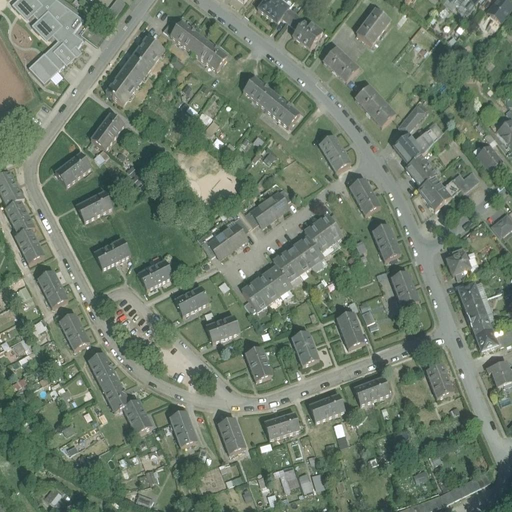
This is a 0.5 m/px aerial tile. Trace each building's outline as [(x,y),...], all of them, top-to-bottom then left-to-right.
[(76,49),(78,52),(83,44),(73,36),(84,23),(53,0),(16,0),(19,2),(12,9),(19,16),(22,14),(29,22),(33,18),(38,23),(32,30),(39,37),(41,35),(49,43),(53,39),(58,45),(29,72),(44,88),(52,81),(49,78),(57,72),(59,74),(65,68),(67,70),(77,61),(70,54),(76,49)] [(110,24),(124,6),(116,0),(115,0),(101,18),(110,24)] [(279,0),(277,3),(273,0),(267,0),(258,13),(277,28),(282,21),(289,12),(294,4),(289,0),(279,0)] [(449,0),(444,7),(452,13),(457,6),(455,4),(458,0),(449,0)] [(480,0),(462,0),(466,2),(464,4),(461,7),(470,14),(480,0)] [(511,8),(500,0),(493,10),(492,9),(487,16),(500,26),(511,11),(511,8)] [(87,2),(80,11),(84,14),(91,5),(87,2)] [(84,15),(88,19),(89,18),(96,9),(91,5),(84,14),(84,15)] [(96,9),(89,18),(94,22),(100,13),(96,9)] [(481,11),(474,20),(478,24),(485,15),(481,11)] [(295,17),(289,12),(282,21),(288,26),(295,17)] [(376,13),(357,38),(371,49),(391,24),(376,13)] [(302,22),(295,17),(288,26),(297,33),(303,26),(302,22)] [(170,25),(163,34),(168,38),(175,28),(170,25)] [(190,32),(181,25),(170,40),(193,57),(204,43),(195,36),(196,35),(191,32),(190,32)] [(310,27),(308,30),(303,26),(297,33),(293,40),(310,53),(323,36),(310,27)] [(147,42),(106,97),(112,101),(112,102),(123,110),(128,103),(128,102),(137,90),(138,90),(151,72),(152,72),(155,67),(155,66),(164,54),(154,46),(154,47),(147,42)] [(219,53),(214,49),(213,50),(204,43),(193,57),(216,75),(227,61),(218,54),(219,53)] [(70,54),(77,61),(82,56),(78,52),(76,49),(70,54)] [(359,73),(336,52),(324,65),(347,87),(359,73)] [(269,92),(264,88),(263,88),(254,81),(243,95),(266,114),(277,99),(268,92),(269,92)] [(395,119),(369,90),(355,102),(381,131),(395,119)] [(286,107),(277,99),(266,114),(288,132),(300,118),(290,110),(291,110),(286,106),(286,107)] [(417,108),(406,121),(414,128),(419,123),(425,116),(417,108)] [(209,126),(211,118),(201,115),(198,123),(209,126)] [(125,129),(110,118),(91,143),(106,154),(125,129)] [(414,128),(406,121),(398,131),(405,138),(414,128)] [(209,138),(219,129),(213,123),(204,132),(209,138)] [(414,128),(405,138),(406,140),(393,150),(409,170),(420,160),(424,158),(432,149),(438,142),(430,132),(428,134),(419,123),(414,128)] [(511,123),(497,135),(511,154),(511,123)] [(438,142),(432,149),(438,157),(443,153),(442,152),(447,149),(446,148),(451,145),(450,144),(455,141),(448,131),(438,142)] [(497,146),(489,136),(484,139),(492,150),(497,146)] [(351,167),(334,140),(319,149),(335,177),(351,167)] [(502,165),(489,149),(476,159),(490,175),(502,165)] [(263,162),(271,166),(275,159),(267,155),(263,162)] [(98,166),(103,162),(98,156),(93,160),(98,166)] [(81,157),(56,177),(67,191),(92,172),(81,157)] [(425,166),(420,160),(409,170),(406,172),(421,191),(421,192),(434,182),(436,180),(433,176),(436,173),(428,164),(425,166)] [(472,175),(464,182),(470,191),(479,184),(472,175)] [(24,204),(10,176),(0,181),(0,197),(8,212),(21,205),(24,204)] [(464,182),(460,177),(453,183),(461,193),(460,193),(463,197),(470,191),(464,182)] [(453,183),(442,192),(434,182),(421,192),(421,191),(418,194),(435,214),(450,202),(460,193),(461,193),(453,183)] [(380,211),(365,183),(349,192),(365,220),(380,211)] [(294,201),(284,193),(279,196),(286,207),(294,201)] [(105,196),(76,211),(84,227),(113,212),(105,196)] [(279,196),(265,206),(275,221),(289,211),(286,207),(279,196)] [(34,232),(21,205),(8,212),(5,214),(18,240),(31,233),(34,232)] [(251,216),(259,227),(261,231),(275,221),(265,206),(251,216)] [(259,227),(251,216),(250,214),(245,218),(254,231),(259,227)] [(343,230),(334,217),(329,221),(338,234),(343,230)] [(511,224),(506,218),(491,230),(500,241),(511,231),(511,224)] [(329,221),(328,219),(316,228),(331,248),(343,240),(338,234),(329,221)] [(249,234),(239,221),(233,225),(236,228),(244,238),(249,234)] [(236,228),(222,238),(233,253),(247,243),(244,238),(236,228)] [(331,248),(316,228),(305,236),(308,241),(319,256),(331,248)] [(389,229),(372,236),(384,265),(401,258),(389,229)] [(18,240),(15,241),(29,268),(44,260),(31,233),(18,240)] [(209,247),(208,248),(216,258),(219,263),(233,253),(222,238),(209,247)] [(319,256),(308,241),(297,249),(311,270),(315,275),(322,270),(318,265),(323,261),(319,256)] [(358,255),(365,252),(361,243),(354,246),(358,255)] [(121,244),(94,258),(102,274),(129,260),(121,244)] [(216,258),(208,248),(209,247),(207,244),(201,248),(211,262),(216,258)] [(311,270),(297,249),(285,257),(300,278),(311,270)] [(462,253),(452,257),(452,258),(449,259),(450,263),(446,264),(452,280),(456,278),(470,273),(470,272),(474,270),(474,269),(476,268),(473,259),(472,259),(471,257),(468,258),(469,262),(467,263),(464,257),(462,253)] [(300,278),(285,257),(273,265),(277,270),(288,286),(300,278)] [(165,265),(138,278),(146,294),(173,281),(165,265)] [(288,286),(277,270),(265,278),(280,299),(291,291),(288,286)] [(470,273),(456,278),(459,285),(472,280),(470,273)] [(68,304),(54,275),(38,283),(52,312),(68,304)] [(408,276),(391,282),(402,312),(419,306),(408,276)] [(280,299),(265,278),(254,287),(268,307),(280,299)] [(268,307),(254,287),(242,295),(249,305),(256,314),(256,316),(268,307)] [(13,295),(18,305),(30,298),(26,288),(13,295)] [(474,288),(457,294),(463,310),(480,303),(474,288)] [(201,291),(174,305),(182,321),(209,307),(201,291)] [(480,303),(463,310),(467,318),(466,318),(469,325),(486,319),(480,303)] [(361,314),(369,311),(367,304),(359,308),(361,314)] [(249,305),(244,308),(251,318),(256,314),(249,305)] [(368,334),(376,331),(370,312),(362,314),(368,334)] [(353,317),(336,323),(348,353),(365,347),(353,317)] [(90,347),(76,318),(59,326),(74,355),(90,347)] [(486,319),(469,325),(471,332),(472,332),(475,341),(492,334),(486,319)] [(234,320),(206,331),(212,347),(240,337),(234,320)] [(30,341),(46,338),(43,324),(27,327),(30,341)] [(492,334),(475,341),(481,356),(498,350),(494,340),(492,334)] [(511,338),(510,334),(494,340),(498,350),(498,351),(505,348),(511,344),(511,338)] [(319,364),(309,336),(291,343),(302,371),(319,364)] [(262,352),(245,358),(256,386),(272,380),(262,352)] [(122,393),(104,357),(88,366),(114,417),(122,413),(130,408),(125,398),(126,398),(123,393),(122,393)] [(506,365),(487,372),(489,377),(492,376),(497,391),(503,389),(511,385),(511,382),(509,373),(506,365)] [(454,398),(443,368),(426,375),(437,405),(454,398)] [(383,381),(353,393),(360,410),(390,398),(383,381)] [(59,396),(63,402),(71,397),(67,391),(59,396)] [(338,398),(308,410),(315,427),(345,415),(338,398)] [(130,408),(122,413),(136,439),(152,431),(138,404),(130,408)] [(197,446),(186,416),(169,422),(180,452),(197,446)] [(294,417),(264,427),(270,444),(300,434),(294,417)] [(246,453),(234,423),(218,429),(229,459),(246,453)] [(334,429),(342,450),(349,448),(341,426),(334,429)] [(282,471),(272,474),(273,481),(280,479),(283,495),(289,494),(287,482),(295,480),(293,470),(283,472),(282,471)] [(424,473),(413,477),(416,485),(427,482),(424,473)] [(146,474),(146,485),(155,485),(155,474),(146,474)] [(305,476),(298,478),(304,497),(311,495),(305,476)] [(440,499),(405,511),(436,511),(443,509),(490,486),(485,476),(440,499)] [(312,478),(313,492),(320,491),(319,477),(312,478)] [(239,478),(225,484),(227,490),(242,483),(239,478)] [(46,503),(57,511),(60,511),(70,501),(59,493),(57,496),(54,493),(46,503)] [(138,498),(137,506),(151,508),(152,500),(138,498)]
